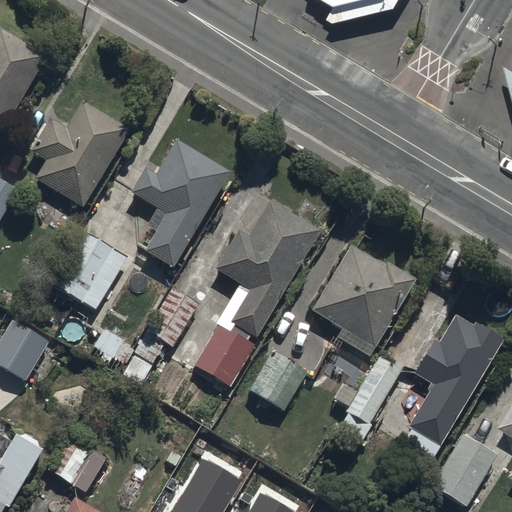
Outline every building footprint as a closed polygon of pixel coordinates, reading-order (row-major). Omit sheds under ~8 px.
[(321,0),(337,9),(374,0),(321,0)] [(0,140),(44,63),(0,37),(0,140)] [(34,185),(83,213),(128,136),(81,108),(65,136),(48,127),(29,158),(44,167),(34,185)] [(227,178),(175,148),(155,183),(143,176),(129,201),(166,222),(145,259),(173,274),(227,178)] [(0,223),(15,197),(0,188),(0,223)] [(256,345),(318,237),(268,209),(247,245),(236,238),(214,277),(251,298),(232,331),(256,345)] [(88,326),(125,264),(85,241),(49,302),(88,326)] [(350,253),(312,319),(375,356),(415,288),(385,270),(383,273),(350,253)] [(197,309),(169,293),(142,338),(144,339),(121,379),(140,390),(162,351),(170,356),(197,309)] [(50,348),(9,325),(0,340),(0,372),(27,388),(50,348)] [(426,474),(501,349),(472,332),(470,335),(454,325),(439,351),(434,348),(414,380),(434,392),(396,455),(426,474)] [(131,350),(98,333),(84,360),(117,377),(131,350)] [(306,379),(272,359),(250,396),(284,416),(306,379)] [(368,430),(402,373),(378,359),(331,438),(358,454),(371,432),(368,430)] [(511,486),(511,414),(499,437),(511,444),(511,481),(510,485),(511,486)] [(105,465),(90,457),(93,451),(71,438),(47,478),(84,500),(105,465)] [(0,511),(9,511),(43,455),(18,441),(12,450),(0,443),(0,511)] [(462,511),(465,511),(495,462),(460,442),(430,493),(462,511)] [(223,511),(241,482),(203,460),(172,511),(223,511)] [(294,511),(262,493),(250,511),(294,511)]
